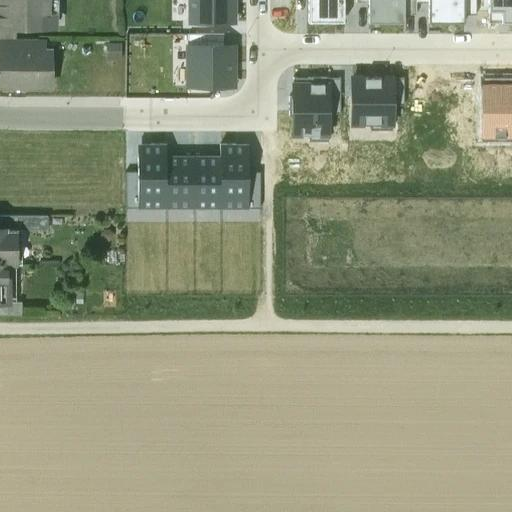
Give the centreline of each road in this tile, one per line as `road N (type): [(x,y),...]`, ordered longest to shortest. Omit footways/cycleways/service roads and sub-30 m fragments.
road 1 (track): [(0,328),(511,328)]
road 2 (residential): [(0,109),(262,109)]
road 3 (residential): [(263,49),(511,51)]
road 4 (residential): [(262,109),(263,328)]
